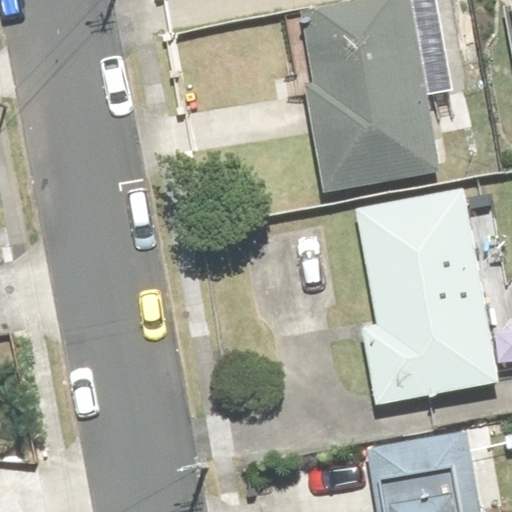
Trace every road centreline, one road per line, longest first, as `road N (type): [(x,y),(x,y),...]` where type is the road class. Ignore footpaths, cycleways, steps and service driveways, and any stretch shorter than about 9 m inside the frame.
road 1 (residential): [(61,0),(116,284)]
road 2 (residential): [(116,284),(160,511)]
